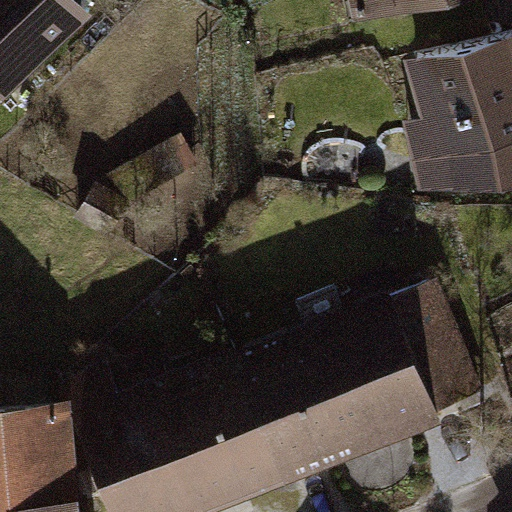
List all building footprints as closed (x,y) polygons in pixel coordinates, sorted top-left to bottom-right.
[(0,0),(0,73),(8,82),(84,9),(75,0),(0,0)] [(356,0),(361,16),(422,0),(356,0)] [(511,28),(416,52),(447,179),(511,173),(511,28)] [(97,185),(80,213),(105,226),(121,199),(196,158),(186,140),(142,163),(139,157),(97,185)] [(434,278),(238,353),(252,391),(265,388),(292,459),(477,388),(434,278)] [(69,382),(76,400),(112,492),(119,511),(156,511),(292,459),(265,388),(252,391),(238,353),(227,358),(220,341),(177,356),(184,374),(125,398),(109,358),(69,382)] [(61,402),(0,407),(0,511),(87,511),(86,496),(112,492),(76,400),(62,405),(61,402)]
